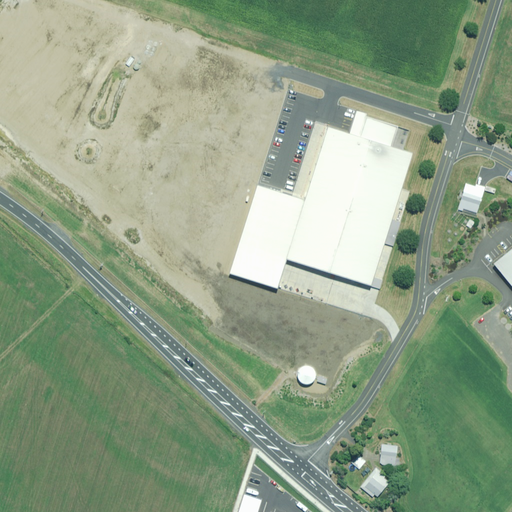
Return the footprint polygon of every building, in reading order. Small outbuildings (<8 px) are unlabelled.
[(128,63),(124,67),(127,71),(128,71),(128,72),(129,72),(129,73),(130,73),(131,74),(132,74),(147,93),(160,83),(141,59),(145,55),(142,51),(133,50),(124,58),(128,63)] [(112,108),(100,94),(90,102),(102,117),(112,108)] [(372,276),(411,143),(326,117),(304,191),(259,177),(231,264),(279,279),(288,251),(372,276)] [(477,187),(467,184),(459,210),(464,211),(464,209),(478,213),(486,187),(477,185),(477,187)] [(511,245),(489,264),(511,291),(511,245)] [(381,447),(378,467),(394,469),(397,449),(381,447)] [(366,462),(358,456),(352,464),(360,470),(366,462)] [(375,475),(362,491),(375,503),(389,487),(375,475)] [(246,493),(240,511),(258,511),(263,499),(246,493)]
